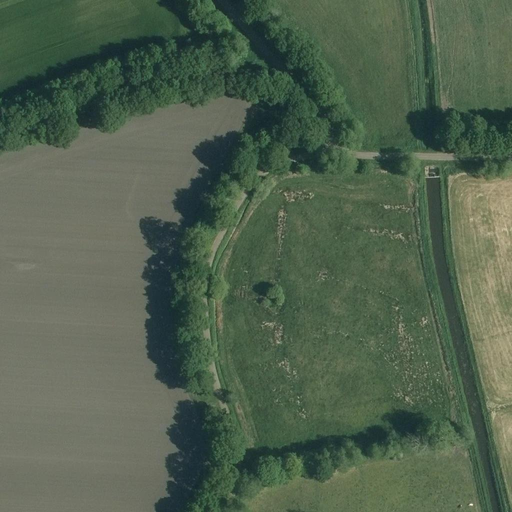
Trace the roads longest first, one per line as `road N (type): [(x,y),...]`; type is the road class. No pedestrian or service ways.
road 1 (unclassified): [(225,511),(237,460),(211,359),(205,275),(247,187),(264,171),(319,154),(332,136)]
road 2 (track): [(270,57),(127,84),(0,128)]
road 3 (unclassified): [(511,157),(348,154),(332,136)]
road 4 (unclassified): [(332,136),(220,0)]
